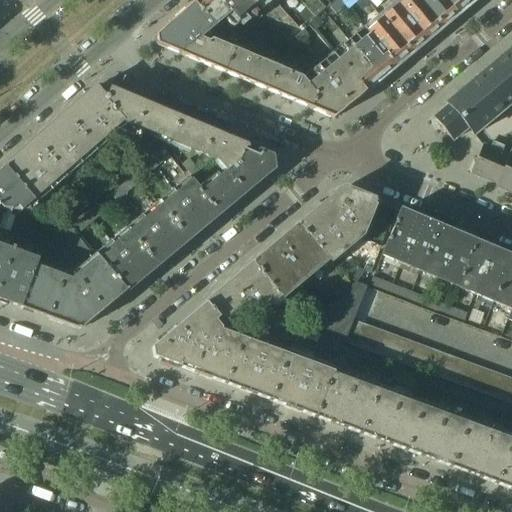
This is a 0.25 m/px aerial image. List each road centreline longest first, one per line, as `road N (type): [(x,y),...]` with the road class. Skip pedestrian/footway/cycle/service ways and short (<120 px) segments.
road 1 (residential): [(487,511),(87,366)]
road 2 (primary): [(365,511),(0,377)]
road 3 (residential): [(87,366),(340,161)]
road 4 (residential): [(340,161),(97,51)]
road 5 (primary): [(0,423),(239,511)]
road 6 (residential): [(511,14),(340,161)]
road 7 (residential): [(511,231),(340,161)]
road 8 (residential): [(0,465),(125,511)]
road 9 (residential): [(0,135),(97,51)]
